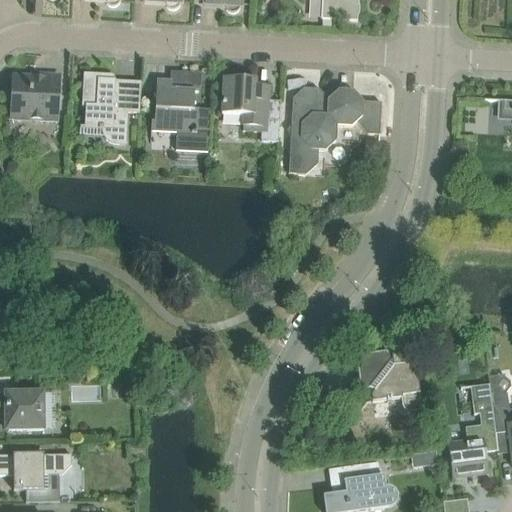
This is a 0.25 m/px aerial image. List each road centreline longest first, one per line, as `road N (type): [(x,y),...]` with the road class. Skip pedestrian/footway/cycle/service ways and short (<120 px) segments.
road 1 (unclassified): [(411,55),(399,198),(359,271),(286,358),(254,426),(245,511)]
road 2 (unclassified): [(277,511),(285,433),(316,372),(386,285),(425,204),(441,57)]
road 3 (residential): [(411,55),(4,42)]
